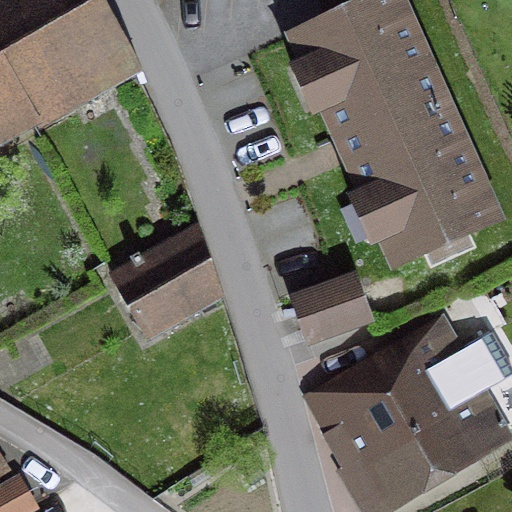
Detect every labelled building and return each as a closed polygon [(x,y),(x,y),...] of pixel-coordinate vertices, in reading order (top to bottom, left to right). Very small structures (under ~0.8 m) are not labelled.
[(0,0),(0,68),(27,117),(138,56),(105,0),(0,0)] [(354,132),(363,153),(354,157),(399,257),(428,244),(434,257),(466,243),(460,229),(489,217),(392,0),(385,0),(362,10),(356,0),(349,0),(324,12),(330,25),(301,38),(345,136),(354,132)] [(0,131),(27,117),(0,68),(0,131)] [(208,249),(123,297),(146,336),(223,293),(208,249)] [(294,300),(307,338),(368,317),(355,279),(294,300)] [(371,364),(433,469),(501,430),(480,393),(511,374),(511,368),(489,330),(455,350),(439,323),(371,364)] [(365,509),(433,469),(371,364),(310,400),(346,466),(341,469),(365,509)] [(0,453),(0,477),(11,471),(0,453)] [(20,479),(0,490),(0,511),(22,511),(35,505),(20,479)]
